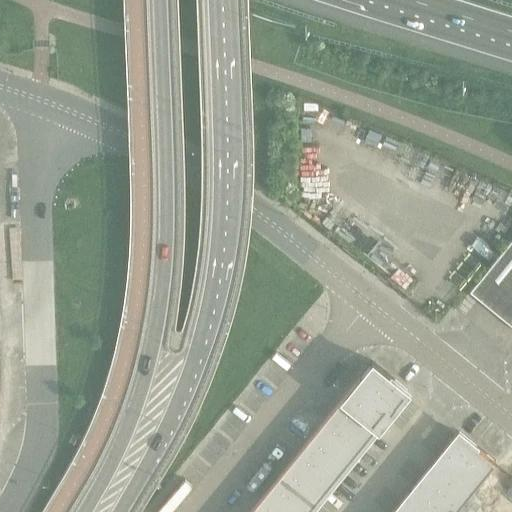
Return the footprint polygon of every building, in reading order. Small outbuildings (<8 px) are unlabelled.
[(511,238),(475,284),(486,303),(511,324),(511,238)] [(359,377),(357,380),(392,408),(408,390),(372,361),(370,363),(372,364),(360,378),(359,377)] [(357,380),(344,395),(380,424),(392,408),(357,380)] [(344,395),(332,411),(367,440),(380,424),(344,395)] [(332,411),(319,427),(354,455),(367,440),(332,411)] [(312,435),(306,442),(341,471),(354,455),(319,427),(312,435)] [(460,432),(444,452),(480,481),(496,461),(460,432)] [(306,442),(293,458),(329,487),(341,471),(306,442)] [(444,452),(420,481),(456,510),(480,481),(444,452)] [(293,458),(281,474),(316,502),(329,487),(293,458)] [(281,474),(268,489),(295,511),(307,511),(316,502),(281,474)] [(420,481),(396,510),(399,511),(454,511),(456,510),(420,481)] [(266,491),(255,505),(263,511),(295,511),(268,489),(266,491)]
